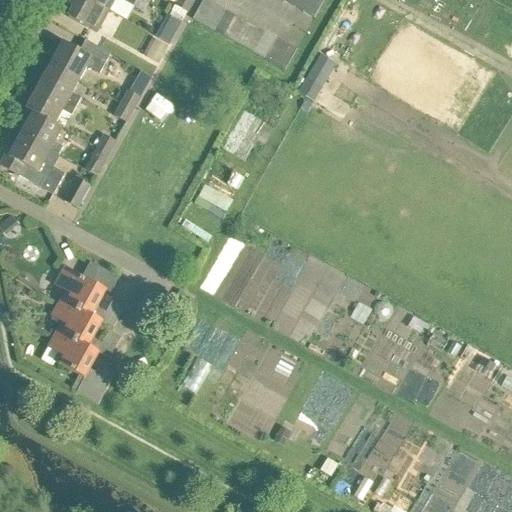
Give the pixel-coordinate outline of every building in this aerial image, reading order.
[(109,12),(87,0),(73,0),(70,7),(73,9),(68,19),(96,35),(109,12)] [(87,0),(109,12),(115,0),(117,0),(132,8),(135,0),(87,0)] [(179,0),(176,7),(187,14),(194,1),(191,0),(179,0)] [(203,26),(215,5),(204,0),(193,21),(203,26)] [(294,8),(297,0),(284,0),(283,2),(294,8)] [(304,14),(311,0),(297,0),(294,8),(304,14)] [(311,0),(304,14),(314,19),(324,0),(311,0)] [(213,32),(225,11),(215,5),(203,26),(213,32)] [(223,38),(235,17),(225,11),(213,32),(223,38)] [(234,43),(245,22),(235,17),(223,38),(234,43)] [(244,49),(255,28),(245,22),(234,43),(244,49)] [(254,55),(266,34),(255,28),(244,49),(254,55)] [(264,60),(276,39),(266,34),(254,55),(264,60)] [(274,66),(286,45),(276,39),(264,60),(274,66)] [(51,66),(79,82),(87,69),(99,76),(110,56),(86,42),(80,53),(60,42),(52,55),(56,57),(51,66)] [(286,45),(274,66),(285,72),(297,51),(286,45)] [(299,94),(315,104),(337,66),(321,57),(299,94)] [(35,86),(76,109),(81,100),(72,95),(79,82),(51,66),(46,75),(42,73),(35,86)] [(26,111),(34,115),(55,125),(62,113),(71,118),(76,109),(35,86),(28,99),(32,101),(26,111)] [(122,105),(133,112),(140,99),(128,93),(122,105)] [(126,124),(133,112),(122,105),(115,118),(126,124)] [(50,153),(59,157),(64,148),(55,143),(63,129),(55,125),(34,115),(29,123),(25,121),(18,135),(21,137),(50,153)] [(50,153),(21,137),(17,145),(13,143),(0,166),(0,167),(19,178),(19,177),(39,189),(53,197),(65,176),(52,169),(59,157),(50,153)] [(104,137),(97,149),(109,156),(116,143),(104,137)] [(90,162),(102,168),(109,156),(97,149),(90,162)] [(77,181),(64,203),(77,211),(90,188),(77,181)] [(55,287),(65,293),(61,300),(67,304),(92,316),(96,308),(106,292),(88,282),(65,269),(55,287)] [(67,304),(61,300),(52,318),(62,324),(58,331),(88,348),(93,340),(102,323),(92,316),(67,304)] [(113,302),(106,314),(96,308),(92,316),(102,323),(113,329),(124,308),(113,302)] [(99,354),(88,348),(58,331),(48,349),(53,352),(60,366),(60,367),(78,377),(71,391),(77,394),(89,371),(99,354)] [(109,333),(103,345),(93,340),(88,348),(99,354),(109,360),(121,339),(109,333)] [(185,384),(201,391),(214,363),(199,355),(185,384)] [(488,377),(495,366),(484,360),(477,371),(488,377)] [(106,364),(99,376),(89,371),(77,394),(98,406),(118,370),(106,364)] [(0,478),(13,479),(13,467),(0,466),(0,478)]
